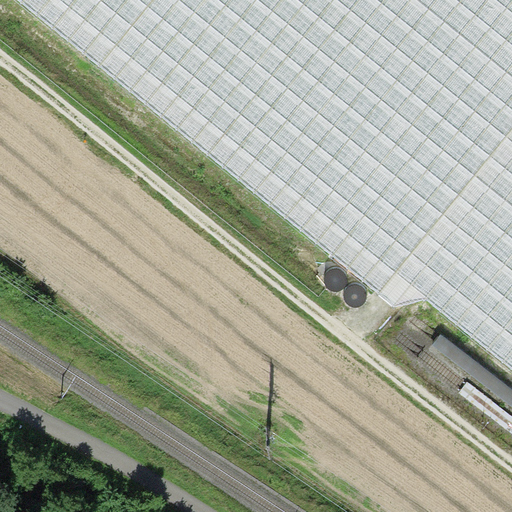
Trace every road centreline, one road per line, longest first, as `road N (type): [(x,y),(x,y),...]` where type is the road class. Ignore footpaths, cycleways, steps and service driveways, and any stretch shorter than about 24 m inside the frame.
road 1 (track): [(511,465),(0,59)]
road 2 (unclassified): [(192,511),(0,399)]
